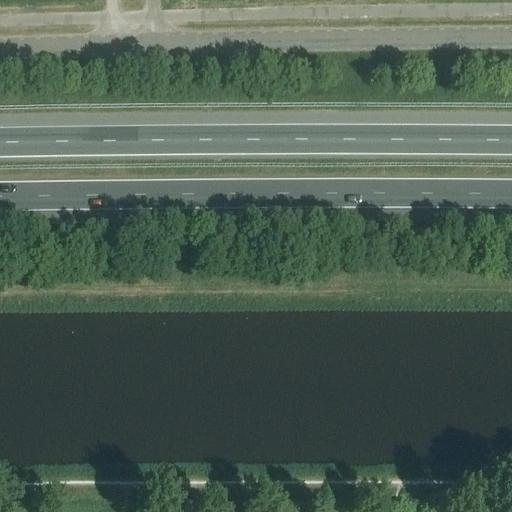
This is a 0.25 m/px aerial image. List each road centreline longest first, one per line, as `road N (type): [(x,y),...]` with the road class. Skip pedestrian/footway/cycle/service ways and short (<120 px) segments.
road 1 (tertiary): [(0,52),(511,40)]
road 2 (motorway): [(511,147),(0,149)]
road 3 (motorway): [(0,200),(511,198)]
